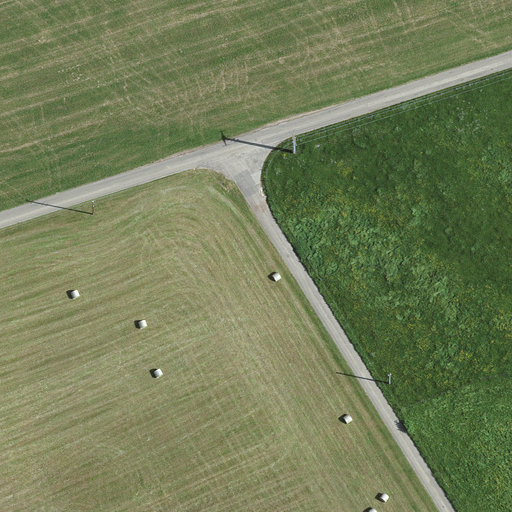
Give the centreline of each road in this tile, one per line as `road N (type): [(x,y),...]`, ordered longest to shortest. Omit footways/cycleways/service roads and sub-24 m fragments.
road 1 (unclassified): [(511,58),(0,219)]
road 2 (track): [(450,511),(260,208),(235,146)]
